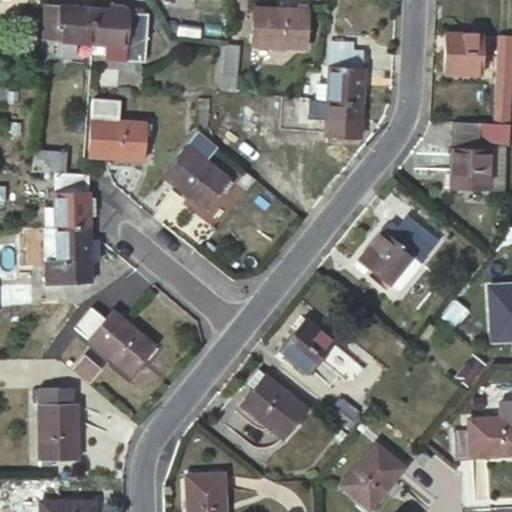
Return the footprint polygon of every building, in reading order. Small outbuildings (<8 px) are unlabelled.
[(83,48),(84,40),(93,40),(95,9),(45,6),(42,53),(83,56),(83,48)] [(95,9),(93,40),(106,41),(105,58),(148,60),(150,12),(95,9)] [(255,13),(254,50),(307,51),(309,15),(302,15),(255,13)] [(444,34),(442,73),(481,75),(483,35),(444,34)] [(511,64),(511,34),(498,34),(495,122),(509,123),(511,64)] [(93,40),(84,40),(83,48),(93,49),(93,40)] [(331,42),(327,102),(359,105),(363,53),(347,52),(348,42),(331,42)] [(95,99),(90,153),(144,157),(146,135),(152,136),(153,124),(119,120),(120,101),(95,99)] [(325,120),(324,136),(357,138),(359,105),(327,102),(316,101),(314,119),(325,120)] [(479,122),(454,121),(453,148),(478,148),(479,122)] [(504,143),(509,143),(509,123),(495,122),(479,122),(478,148),(453,148),(451,187),(487,188),(487,194),(502,194),(504,143)] [(208,208),(223,188),(230,178),(190,145),(165,173),(208,208)] [(67,152),(35,151),(34,172),(56,173),(66,173),(67,152)] [(253,161),(244,172),(272,196),(281,185),(253,161)] [(89,227),(89,173),(85,173),(66,173),(56,173),(56,227),(89,227)] [(236,181),(230,178),(223,188),(227,192),(236,181)] [(390,222),(358,258),(389,283),(412,254),(417,257),(435,235),(406,212),(395,226),(390,222)] [(89,227),(56,227),(45,227),(46,282),(89,281),(89,227)] [(511,279),(487,280),(489,339),(511,338),(511,279)] [(89,309),(74,328),(129,374),(154,345),(114,313),(106,322),(89,309)] [(304,318),(280,348),(308,370),(332,340),(304,318)] [(86,380),(104,362),(89,347),(71,365),(86,380)] [(306,407),(257,369),(246,383),(252,387),(239,404),(282,437),(306,407)] [(67,388),(37,389),(38,405),(68,405),(67,388)] [(336,401),(328,411),(348,427),(355,416),(336,401)] [(456,456),(511,453),(511,401),(499,402),(500,417),(468,419),(469,430),(454,431),(456,456)] [(38,405),(39,460),(76,459),(74,405),(68,405),(38,405)] [(374,444),(341,486),(371,509),(403,466),(374,444)] [(222,474),(223,511),(255,511),(253,472),(222,474)] [(39,499),(39,511),(95,511),(95,502),(103,502),(102,489),(88,489),(88,498),(39,499)]
